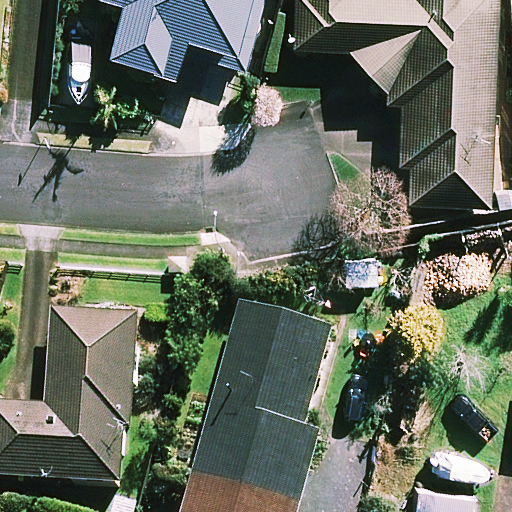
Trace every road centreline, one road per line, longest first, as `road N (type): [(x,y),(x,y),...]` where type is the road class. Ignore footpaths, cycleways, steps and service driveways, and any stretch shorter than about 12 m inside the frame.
road 1 (residential): [(10,183),(156,190),(281,184)]
road 2 (residential): [(25,0),(10,183)]
